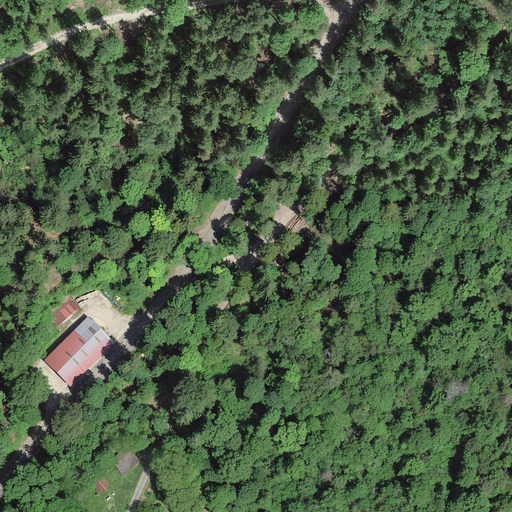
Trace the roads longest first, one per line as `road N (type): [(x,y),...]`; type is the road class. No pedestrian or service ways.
road 1 (tertiary): [(354,0),(182,284),(0,492)]
road 2 (track): [(273,232),(339,159),(511,72)]
road 3 (track): [(0,66),(183,0)]
road 4 (track): [(167,301),(106,265),(0,297)]
